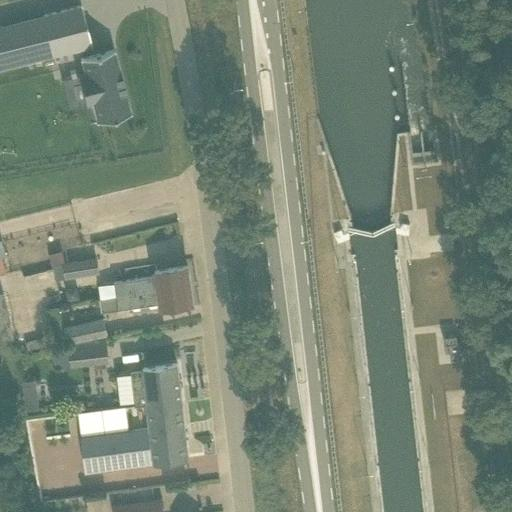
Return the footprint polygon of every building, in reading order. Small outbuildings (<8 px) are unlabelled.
[(80,5),(0,25),(0,67),(90,44),(90,45),(91,44),(81,4),(80,4),(80,5)] [(84,72),(79,73),(86,103),(91,101),(96,120),(95,121),(95,122),(129,113),(128,112),(113,50),(114,50),(113,49),(80,57),(80,58),(81,58),(84,72)] [(63,251),(50,252),(51,267),(64,266),(63,251)] [(66,279),(100,273),(97,257),(64,262),(66,279)] [(157,289),(190,284),(187,265),(154,270),(155,275),(114,281),(116,295),(127,293),(157,289)] [(101,297),(100,297),(103,311),(118,309),(158,303),(158,308),(173,306),(193,303),(190,284),(157,289),(127,293),(116,295),(101,297)] [(67,300),(78,298),(76,287),(65,289),(67,300)] [(0,338),(12,336),(7,318),(1,319),(0,315),(0,338)] [(107,335),(103,319),(64,327),(67,343),(107,335)] [(457,334),(444,335),(445,345),(450,344),(451,360),(461,358),(459,341),(457,340),(457,334)] [(55,367),(109,363),(106,342),(66,345),(67,351),(54,353),(55,367)] [(147,408),(182,404),(177,363),(157,365),(130,369),(134,405),(145,404),(146,404),(147,408)] [(36,380),(23,381),(26,410),(39,409),(36,380)] [(188,458),(182,404),(147,408),(146,404),(145,404),(148,426),(85,434),(89,470),(188,458)] [(113,502),(114,511),(148,511),(147,498),(113,502)]
